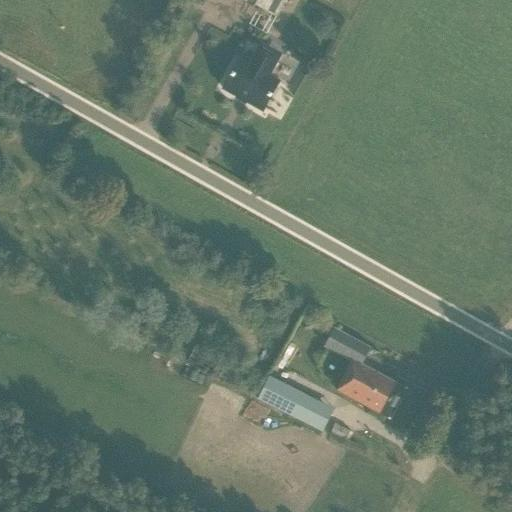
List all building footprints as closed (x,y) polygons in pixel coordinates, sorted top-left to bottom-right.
[(286,0),(245,0),(277,17),(286,0)] [(260,49),(250,66),(239,60),(223,89),(264,112),(280,83),(269,77),(279,60),(260,49)] [(361,365),(370,349),(335,330),(326,347),(353,362),(340,386),(368,401),(367,403),(387,414),(401,389),(381,378),(380,380),(367,374),(369,370),(361,365)] [(184,342),(177,357),(232,383),(240,368),(227,363),(228,361),(196,346),(196,347),(184,342)] [(259,401),(323,434),(335,411),(271,378),(259,401)] [(254,402),(247,415),(262,423),(269,410),(254,402)]
